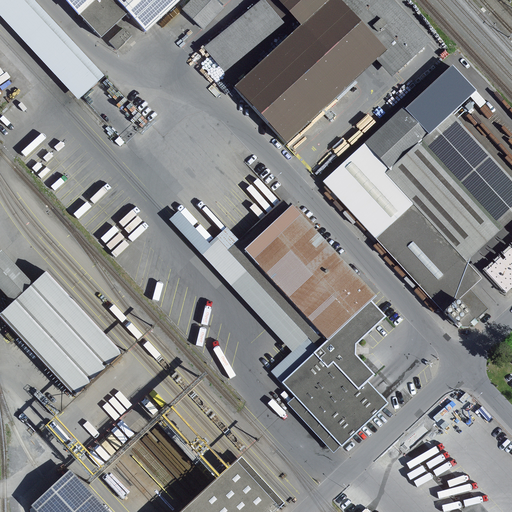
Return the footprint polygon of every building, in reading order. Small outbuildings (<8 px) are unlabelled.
[(0,0),(0,17),(77,101),(104,76),(33,0),(0,0)] [(178,0),(59,0),(97,40),(124,17),(141,34),(178,0)] [(212,0),(188,0),(179,9),(201,30),(221,9),(212,0)] [(259,0),(201,49),(221,72),(280,23),(260,0),(259,0)] [(275,0),(300,26),(232,88),(284,145),(375,61),(386,51),(338,0),(275,0)] [(430,42),(390,0),(338,0),(386,51),(375,61),(392,78),(430,42)] [(121,28),(107,41),(115,50),(129,36),(121,28)] [(407,90),(419,79),(412,72),(401,83),(407,90)] [(401,105),(319,181),(371,238),(409,203),(382,174),(427,133),(401,105)] [(511,216),(511,184),(447,113),(427,133),(382,174),(463,261),(511,216)] [(238,242),(227,252),(309,338),(319,349),(370,302),(376,297),(282,200),(238,242)] [(409,203),(371,238),(438,313),(452,301),(461,311),(448,323),(455,330),(459,327),(466,327),(471,323),(469,322),(473,318),(475,320),(487,309),(468,288),(479,278),(463,261),(409,203)] [(293,352),(309,338),(227,252),(238,242),(226,229),(209,245),(178,212),(171,219),(293,352)] [(511,284),(511,238),(508,242),(511,247),(511,249),(511,251),(508,248),(500,255),(503,258),(500,260),(498,257),(483,272),(503,293),(511,284)] [(0,251),(0,291),(8,301),(28,282),(0,251)] [(119,355),(39,271),(28,282),(8,301),(0,308),(0,321),(9,330),(16,337),(74,398),(119,355)] [(461,311),(452,301),(438,313),(448,323),(461,311)] [(385,318),(370,302),(319,349),(314,354),(327,368),(332,363),(358,390),(367,382),(373,376),(354,356),(355,345),(385,318)] [(16,337),(9,330),(3,335),(10,342),(16,337)] [(271,373),(282,384),(319,349),(309,338),(293,352),(271,373)] [(327,368),(314,354),(282,384),(294,398),(341,447),(387,404),(367,382),(358,390),(332,363),(327,368)] [(341,447),(294,398),(287,405),(334,454),(341,447)] [(272,511),(276,509),(233,463),(179,511),(272,511)] [(104,511),(65,469),(48,484),(26,505),(29,509),(32,511),(104,511)]
